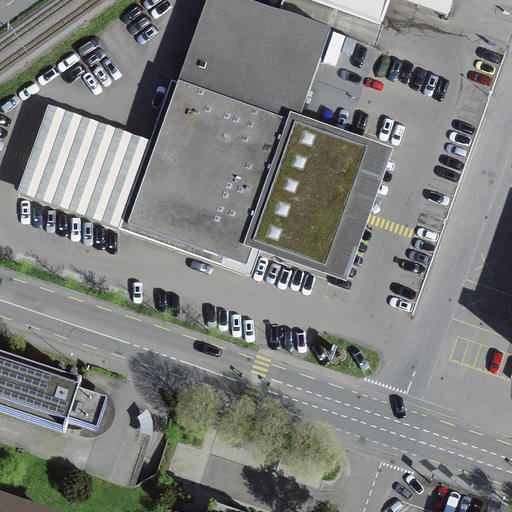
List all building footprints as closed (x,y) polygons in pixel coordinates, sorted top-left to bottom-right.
[(240,0),(207,0),(177,85),(297,126),(330,32),(279,14),(240,0)] [(240,0),(279,14),(283,0),(240,0)] [(388,0),(314,0),(381,23),(388,0)] [(390,0),(446,20),(453,0),(390,0)] [(255,245),(297,126),(177,85),(127,226),(247,268),(255,245)] [(16,196),(118,232),(150,143),(47,107),(16,196)] [(367,152),(297,126),(255,245),(325,271),(367,152)] [(102,415),(107,402),(78,393),(81,383),(0,356),(0,411),(65,433),(68,423),(97,433),(102,415)] [(0,511),(33,511),(0,501),(0,511)]
